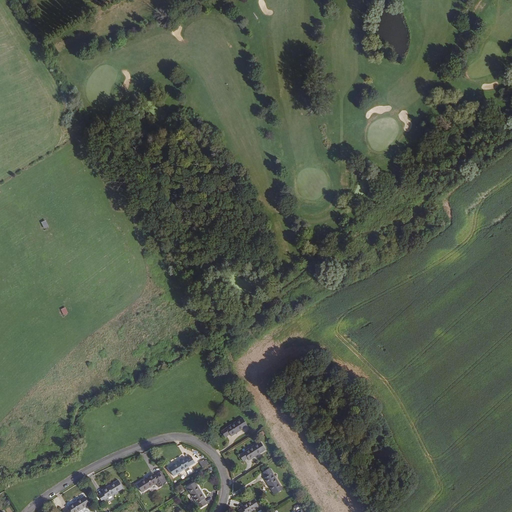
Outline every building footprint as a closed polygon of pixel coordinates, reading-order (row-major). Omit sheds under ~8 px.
[(243,418),(221,431),(225,438),(230,434),(231,436),(248,426),(243,418)] [(261,442),(239,455),(243,462),(248,459),(250,460),(266,450),(261,442)] [(185,457),(169,468),(174,476),(196,463),(192,456),(187,459),(185,457)] [(270,468),(263,472),(266,477),(264,479),(275,495),(283,490),(270,468)] [(153,474),(137,484),(142,493),(164,479),(160,473),(155,476),(153,474)] [(118,480),(102,490),(103,492),(98,495),(102,502),(124,489),(118,480)] [(195,482),(187,487),(200,509),(207,505),(204,500),(206,498),(195,482)] [(85,496),(68,506),(69,509),(65,511),(84,511),(86,511),(84,508),(90,505),(85,496)] [(254,498),(242,506),(243,508),(238,511),(239,511),(251,511),(259,507),(254,498)]
